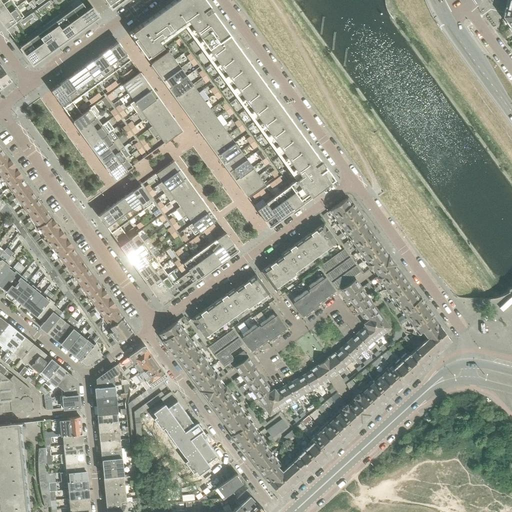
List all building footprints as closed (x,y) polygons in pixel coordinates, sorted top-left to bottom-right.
[(0,18),(17,7),(16,5),(15,6),(11,0),(7,0),(0,5),(0,18)] [(104,0),(111,8),(121,0),(104,0)] [(141,25),(129,34),(147,58),(159,50),(161,53),(166,50),(161,43),(159,40),(166,35),(178,26),(187,20),(191,25),(200,36),(200,37),(208,48),(216,60),(217,60),(225,72),(233,83),(234,83),(242,95),(250,107),(251,107),(259,118),(259,119),(267,130),(276,142),(284,153),(284,154),(293,165),(301,176),(295,180),(289,185),(290,186),(302,203),(335,180),(314,150),(305,139),(297,127),(288,115),(280,104),(271,92),(263,80),(254,68),(246,57),(237,45),(229,33),(220,22),(212,10),(204,0),(175,0),(174,1),(165,8),(153,17),(141,25)] [(506,21),(510,27),(511,25),(511,0),(507,0),(503,17),(506,21)] [(85,27),(99,17),(92,6),(87,10),(82,2),(72,9),(85,27)] [(23,16),(22,14),(17,8),(18,8),(17,7),(0,18),(0,20),(6,29),(23,16)] [(72,9),(64,15),(76,33),(85,27),(72,9)] [(68,39),(76,33),(64,15),(55,22),(68,39)] [(55,22),(46,28),(59,46),(68,39),(55,22)] [(59,46),(46,28),(37,34),(50,52),(59,46)] [(50,52),(37,34),(29,41),(41,58),(50,52)] [(29,41),(19,47),(32,65),(41,58),(29,41)] [(109,48),(109,49),(122,66),(130,60),(118,42),(109,48)] [(122,66),(109,49),(101,55),(113,72),(122,66)] [(175,60),(169,51),(151,64),(158,73),(175,60)] [(113,72),(101,55),(93,61),(105,78),(113,72)] [(181,68),(175,60),(158,73),(164,81),(181,68)] [(105,78),(93,61),(84,67),(97,84),(105,78)] [(0,88),(11,80),(0,65),(0,88)] [(97,84),(84,67),(76,73),(89,90),(97,84)] [(170,89),(187,77),(181,68),(164,81),(170,89)] [(146,81),(139,72),(122,85),(128,94),(146,81)] [(89,90),(76,73),(68,79),(80,96),(89,90)] [(193,85),(187,77),(170,89),(176,98),(193,85)] [(80,96),(68,79),(59,85),(72,102),(73,102),(80,96)] [(152,89),(146,81),(128,94),(134,101),(134,102),(152,89)] [(82,114),(73,102),(72,102),(59,85),(51,91),(73,122),(90,109),(90,108),(82,114)] [(199,93),(193,85),(176,98),(181,106),(199,93)] [(158,98),(152,89),(134,102),(134,101),(130,104),(136,113),(158,98)] [(205,102),(205,101),(199,93),(181,106),(187,114),(205,102)] [(105,97),(101,100),(107,108),(111,106),(105,97)] [(164,106),(158,98),(136,113),(142,122),(146,119),(164,106)] [(211,110),(211,109),(205,102),(187,114),(193,122),(211,110)] [(170,115),(164,106),(146,119),(152,126),(153,127),(170,115)] [(79,130),(96,117),(90,109),(73,122),(79,130)] [(217,118),(211,110),(193,122),(199,131),(217,118)] [(176,123),(170,115),(153,127),(152,126),(148,129),(154,138),(158,135),(176,123)] [(85,138),(102,126),(96,117),(79,130),(85,138)] [(223,126),(217,118),(199,131),(205,139),(223,126)] [(182,131),(176,123),(158,135),(164,144),(182,131)] [(91,146),(108,134),(102,126),(85,138),(91,146)] [(229,135),(229,134),(223,126),(205,139),(211,147),(229,135)] [(97,155),(114,142),(108,134),(91,146),(97,155)] [(235,143),(229,135),(211,147),(217,156),(235,143)] [(103,163),(120,150),(114,142),(97,155),(103,163)] [(241,151),(235,143),(217,156),(223,164),(241,151)] [(109,171),(126,159),(120,150),(103,163),(109,171)] [(247,160),(247,159),(241,151),(223,164),(229,172),(247,160)] [(0,175),(1,177),(15,167),(8,157),(8,158),(0,163),(0,175)] [(115,180),(133,167),(126,159),(109,171),(115,180)] [(253,168),(253,167),(247,160),(229,172),(235,180),(253,168)] [(180,170),(173,161),(156,174),(162,182),(180,170)] [(23,178),(15,167),(1,177),(9,187),(22,178),(23,178)] [(259,176),(253,168),(235,180),(241,189),(259,176)] [(186,178),(180,170),(162,182),(158,185),(164,193),(186,178)] [(265,184),(259,176),(241,189),(247,197),(265,184)] [(16,197),(29,188),(22,178),(9,187),(16,197)] [(192,186),(186,178),(164,193),(170,202),(174,199),(192,186)] [(153,203),(141,185),(132,192),(144,209),(153,203)] [(198,194),(192,186),(174,199),(180,206),(180,207),(198,194)] [(290,186),(282,191),(294,209),(302,203),(290,186)] [(36,198),(29,188),(16,197),(23,207),(36,198)] [(282,191),(274,197),(286,215),(294,209),(282,191)] [(144,209),(132,192),(123,198),(136,215),(144,209)] [(204,203),(198,194),(180,207),(180,206),(176,210),(182,219),(186,216),(186,215),(204,203)] [(274,197),(265,203),(278,221),(286,215),(274,197)] [(44,208),(36,198),(23,207),(31,217),(44,208)] [(136,215),(123,198),(115,204),(128,221),(136,215)] [(364,221),(352,204),(351,204),(347,198),(323,216),(326,221),(329,219),(329,218),(334,214),(351,239),(367,227),(363,221),(364,221)] [(210,211),(204,203),(186,215),(186,216),(192,224),(210,211)] [(265,203),(257,210),(269,227),(278,221),(265,203)] [(17,220),(12,212),(6,204),(2,208),(10,214),(8,217),(13,224),(17,220)] [(128,221),(115,204),(107,210),(120,227),(128,221)] [(51,218),(44,208),(31,217),(38,227),(51,218)] [(129,239),(120,227),(107,210),(98,216),(120,246),(138,234),(138,233),(129,239)] [(216,220),(210,211),(192,224),(198,232),(216,220)] [(45,237),(59,227),(52,217),(51,218),(38,227),(45,237)] [(22,227),(17,220),(13,224),(19,232),(22,227)] [(328,248),(336,242),(323,224),(302,239),(306,245),(315,257),(328,248)] [(28,235),(22,227),(19,232),(24,239),(28,235)] [(52,247),(66,237),(59,227),(45,237),(48,241),(46,243),(50,249),(52,247)] [(388,256),(367,227),(351,239),(355,244),(368,262),(366,264),(370,269),(389,256),(388,255),(388,256)] [(225,232),(216,239),(217,239),(229,256),(238,250),(225,232)] [(126,255),(144,242),(138,234),(120,246),(126,255)] [(33,242),(28,235),(24,239),(29,247),(33,242)] [(73,247),(67,238),(66,237),(52,247),(59,257),(73,248),(73,247)] [(229,256),(217,239),(208,245),(221,262),(229,256)] [(315,257),(306,245),(302,239),(281,255),(282,256),(283,256),(294,272),(315,257)] [(39,250),(33,242),(29,247),(35,254),(39,250)] [(132,263),(150,250),(144,242),(126,255),(132,263)] [(221,262),(208,245),(200,251),(213,268),(221,262)] [(66,267),(80,257),(73,248),(59,257),(66,267)] [(46,260),(39,250),(35,254),(42,264),(46,260)] [(138,271),(156,259),(150,250),(132,263),(138,271)] [(213,268),(200,251),(192,257),(205,274),(213,268)] [(0,282),(11,269),(8,267),(9,265),(18,254),(15,252),(12,256),(11,255),(9,254),(7,257),(8,259),(5,262),(0,268),(0,282)] [(294,272),(283,256),(282,256),(261,271),(274,289),(281,283),(295,274),(294,272)] [(415,293),(396,266),(392,261),(389,256),(370,269),(374,274),(376,277),(379,282),(381,281),(399,305),(415,293)] [(87,267),(80,257),(66,267),(73,277),(87,267)] [(205,274),(192,257),(184,263),(196,280),(205,274)] [(144,279),(162,267),(156,259),(138,271),(144,279)] [(52,268),(46,260),(42,264),(48,272),(52,268)] [(6,291),(20,274),(25,267),(18,261),(11,269),(0,282),(0,285),(6,290),(6,291)] [(163,305),(196,280),(184,263),(183,263),(189,272),(173,283),(174,283),(156,296),(163,305)] [(94,277),(87,267),(73,277),(81,287),(94,277)] [(150,288),(168,275),(162,267),(144,279),(150,288)] [(57,275),(52,268),(48,272),(53,279),(57,275)] [(15,298),(28,283),(25,280),(26,279),(30,274),(26,271),(22,276),(20,274),(6,291),(8,293),(9,293),(15,298)] [(352,278),(350,275),(348,272),(344,274),(350,283),(355,279),(354,277),(352,278)] [(350,283),(344,274),(340,277),(346,286),(350,283)] [(62,283),(57,275),(53,279),(59,287),(62,283)] [(156,296),(174,283),(173,283),(168,275),(150,288),(156,296)] [(260,299),(269,293),(256,275),(235,290),(248,308),(260,299)] [(336,292),(324,275),(315,281),(328,298),(336,292)] [(101,287),(94,277),(81,287),(88,297),(101,287)] [(346,286),(340,277),(336,280),(341,286),(340,287),(341,289),(346,286)] [(353,305),(367,295),(361,288),(362,288),(361,288),(359,285),(355,279),(350,283),(346,286),(341,289),(346,295),(347,298),(348,298),(353,305)] [(341,286),(336,280),(332,283),(337,289),(340,287),(341,286)] [(328,298),(315,281),(306,287),(307,289),(308,289),(320,304),(328,298)] [(22,304),(36,287),(32,284),(31,285),(28,283),(15,298),(22,304)] [(68,291),(62,283),(59,287),(65,295),(71,301),(74,298),(68,290),(68,291)] [(29,310),(42,294),(39,292),(40,290),(36,287),(22,304),(29,310)] [(95,307),(109,297),(102,287),(101,287),(88,297),(95,307)] [(225,322),(246,307),(247,308),(248,308),(235,290),(234,288),(213,304),(225,322)] [(320,304),(308,289),(307,289),(300,294),(312,312),(321,305),(320,304)] [(36,315),(50,298),(50,299),(53,295),(50,292),(46,296),(46,295),(44,296),(42,294),(29,310),(36,315)] [(433,315),(420,298),(419,299),(415,293),(399,305),(416,328),(413,330),(413,333),(417,335),(422,330),(435,321),(432,316),(433,315)] [(312,312),(300,294),(291,301),(303,318),(312,312)] [(359,313),(373,303),(367,295),(353,305),(359,313)] [(117,307),(109,297),(95,307),(102,317),(116,308),(117,307)] [(43,321),(55,306),(55,305),(53,303),(54,302),(50,299),(50,298),(36,315),(43,321)] [(395,307),(391,301),(387,304),(391,310),(395,307)] [(365,320),(378,311),(373,303),(359,313),(365,320)] [(225,322),(213,304),(191,319),(204,337),(212,331),(225,322)] [(46,331),(62,312),(55,306),(43,321),(39,326),(46,331)] [(123,317),(116,308),(102,317),(109,327),(123,317)] [(53,337),(65,322),(62,320),(67,313),(64,310),(62,312),(46,331),(53,337)] [(391,328),(378,311),(365,320),(366,322),(371,319),(382,334),(391,328)] [(261,312),(253,318),(256,322),(264,317),(261,312)] [(287,330),(275,313),(266,319),(279,336),(287,330)] [(402,315),(397,319),(402,324),(406,321),(402,315)] [(112,346),(133,331),(123,317),(109,327),(106,329),(114,340),(110,343),(112,346)] [(60,342),(72,328),(78,322),(74,319),(68,326),(65,322),(53,337),(60,342)] [(279,336),(266,319),(258,325),(269,340),(269,341),(270,342),(279,336)] [(382,334),(371,319),(366,322),(364,324),(365,326),(364,328),(373,341),(382,334)] [(450,341),(440,327),(435,321),(422,330),(428,338),(424,342),(425,344),(422,346),(432,357),(440,350),(450,341)] [(197,351),(189,339),(176,322),(160,334),(164,340),(163,341),(175,357),(176,357),(181,363),(197,351)] [(269,340),(258,325),(257,323),(248,329),(261,346),(269,341),(269,340)] [(0,342),(4,345),(15,331),(7,324),(0,332),(0,342)] [(401,336),(402,330),(398,325),(395,327),(394,337),(390,340),(393,343),(396,340),(401,336)] [(67,348),(79,334),(72,328),(60,342),(67,348)] [(373,341),(364,328),(356,335),(367,347),(373,341)] [(261,346),(248,329),(240,336),(252,353),(261,346)] [(4,362),(24,338),(15,331),(4,345),(9,350),(1,359),(4,362)] [(74,354),(86,340),(79,334),(67,348),(74,354)] [(367,347),(356,335),(349,341),(360,353),(367,347)] [(21,359),(32,345),(24,338),(4,362),(8,365),(16,355),(21,359)] [(243,344),(239,338),(235,341),(239,347),(240,347),(243,344)] [(81,360),(93,345),(86,340),(74,354),(81,360)] [(239,347),(235,341),(231,344),(236,350),(239,347)] [(360,353),(349,341),(342,348),(353,359),(360,353)] [(102,354),(95,344),(93,345),(81,360),(86,363),(88,363),(102,354)] [(236,350),(231,344),(227,346),(232,352),(236,350)] [(29,366),(41,352),(32,345),(21,359),(29,366)] [(132,365),(149,352),(146,347),(145,347),(144,346),(143,346),(141,348),(140,348),(131,354),(127,358),(132,365)] [(232,352),(227,346),(224,349),(228,355),(230,354),(232,352)] [(432,357),(422,346),(420,348),(419,347),(410,355),(421,367),(432,357)] [(353,359),(342,348),(335,354),(345,367),(353,359)] [(385,359),(391,354),(388,350),(382,356),(385,359)] [(214,374),(210,368),(197,351),(181,363),(206,399),(207,399),(225,386),(225,385),(220,378),(216,373),(214,374)] [(247,356),(243,351),(235,357),(238,362),(233,365),(234,367),(248,357),(247,356)] [(38,373),(49,359),(41,352),(29,366),(38,373)] [(138,373),(155,360),(149,352),(132,365),(138,373)] [(321,384),(329,379),(333,377),(337,373),(345,367),(335,354),(335,353),(326,359),(322,362),(319,364),(310,370),(311,371),(321,384)] [(423,369),(421,367),(410,355),(409,354),(393,369),(400,376),(405,371),(412,379),(423,369)] [(246,383),(259,373),(254,366),(254,365),(253,364),(248,357),(234,367),(239,374),(240,375),(240,376),(241,376),(246,383)] [(380,363),(383,361),(379,357),(371,364),(374,367),(379,363),(380,363)] [(46,380),(58,366),(55,363),(56,362),(51,358),(50,359),(49,359),(38,373),(46,380)] [(143,380),(161,368),(155,360),(138,373),(143,380)] [(9,380),(3,375),(7,371),(0,364),(0,414),(1,415),(3,412),(11,411),(14,413),(19,413),(21,410),(22,410),(24,412),(30,412),(32,409),(31,399),(28,397),(31,394),(30,389),(13,375),(9,380)] [(54,387),(56,385),(66,372),(66,373),(67,372),(62,368),(61,368),(58,366),(46,380),(54,387)] [(24,373),(27,369),(24,367),(19,374),(21,376),(24,373)] [(412,379),(405,371),(400,376),(393,369),(391,367),(381,376),(395,391),(405,382),(407,384),(412,379)] [(113,386),(112,377),(116,375),(112,368),(97,379),(97,387),(113,386)] [(143,380),(149,388),(150,387),(153,385),(156,383),(159,381),(161,379),(163,379),(163,378),(165,377),(165,376),(165,375),(165,374),(161,368),(143,380)] [(321,384),(311,371),(304,375),(311,390),(321,384)] [(76,381),(66,373),(66,372),(56,385),(62,389),(63,389),(64,394),(77,393),(76,381)] [(252,391),(265,381),(259,373),(246,383),(252,391)] [(311,390),(304,375),(295,380),(303,395),(311,390)] [(395,391),(381,376),(371,385),(378,392),(373,397),(380,405),(395,391)] [(303,395),(295,380),(287,385),(295,399),(303,395)] [(352,386),(354,384),(351,380),(346,385),(349,391),(353,388),(352,386)] [(258,399),(271,389),(265,381),(252,391),(258,399)] [(295,399),(287,385),(277,390),(287,404),(295,399)] [(380,405),(373,397),(378,392),(371,385),(359,396),(358,394),(353,399),(369,415),(380,405)] [(49,392),(42,386),(38,390),(44,395),(49,392)] [(114,395),(113,386),(97,387),(95,387),(96,397),(114,395)] [(245,417),(229,395),(227,392),(229,391),(225,386),(207,399),(207,400),(208,400),(228,428),(245,417)] [(278,410),(267,395),(272,391),(271,389),(258,399),(270,416),(278,410)] [(287,404),(277,390),(276,391),(274,389),(272,391),(267,395),(278,410),(287,404)] [(79,407),(77,393),(64,394),(62,395),(63,408),(79,407)] [(115,404),(114,395),(96,397),(97,406),(115,404)] [(366,418),(369,415),(353,399),(350,402),(346,405),(342,409),(343,411),(336,417),(343,424),(338,429),(345,437),(361,422),(366,418)] [(164,404),(152,412),(155,416),(152,418),(161,430),(164,428),(166,432),(165,433),(183,457),(184,456),(187,460),(184,462),(192,473),(195,471),(198,475),(209,467),(207,463),(216,456),(217,456),(200,432),(201,431),(202,431),(202,430),(202,429),(201,428),(202,428),(201,427),(198,425),(199,424),(199,423),(198,423),(198,424),(197,423),(197,422),(196,422),(196,423),(195,423),(194,424),(187,414),(181,406),(177,401),(167,408),(164,404)] [(116,413),(115,404),(97,406),(98,414),(116,413)] [(117,422),(116,413),(98,414),(99,424),(117,422)] [(82,434),(80,417),(67,418),(57,419),(59,436),(82,434)] [(265,445),(245,417),(228,428),(233,434),(231,435),(244,452),(245,451),(249,457),(264,446),(265,445)] [(345,437),(338,429),(343,424),(336,417),(321,431),(335,446),(345,437)] [(118,431),(117,422),(99,424),(100,433),(118,431)] [(26,511),(17,423),(0,425),(0,511),(26,511)] [(335,446),(321,431),(317,426),(310,432),(314,437),(310,440),(312,442),(319,450),(314,455),(321,463),(327,457),(325,455),(335,446)] [(119,440),(118,431),(100,433),(101,442),(119,440)] [(83,443),(82,434),(59,436),(63,436),(64,445),(83,443)] [(120,448),(119,440),(101,442),(101,450),(120,448)] [(321,463),(314,455),(319,450),(312,442),(298,456),(309,470),(311,472),(321,463)] [(83,452),(83,443),(64,445),(65,454),(83,452)] [(277,465),(269,454),(264,446),(249,457),(263,476),(277,465)] [(126,457),(126,451),(130,450),(130,447),(124,448),(120,448),(101,450),(102,459),(121,458),(126,457)] [(45,448),(39,449),(38,459),(46,458),(45,448)] [(297,480),(286,468),(289,465),(285,461),(287,455),(282,454),(283,449),(280,448),(279,454),(282,455),(280,462),(277,465),(263,476),(269,483),(281,496),(290,487),(297,480)] [(84,460),(83,452),(65,454),(66,462),(84,460)] [(309,470),(298,456),(297,457),(297,458),(289,465),(286,468),(297,480),(309,470)] [(46,458),(38,459),(38,460),(38,470),(47,469),(46,458)] [(122,466),(121,458),(102,459),(103,468),(122,466)] [(84,460),(66,462),(67,472),(85,470),(84,460)] [(123,475),(122,466),(103,468),(104,477),(123,475)] [(48,480),(48,474),(48,472),(47,469),(38,470),(38,471),(39,481),(48,480)] [(86,479),(85,470),(67,472),(67,481),(86,479)] [(232,489),(240,484),(243,481),(237,473),(235,475),(235,474),(232,477),(217,488),(224,497),(225,496),(231,492),(233,490),(232,489)] [(123,484),(123,475),(104,477),(105,486),(123,484)] [(87,488),(86,479),(67,481),(68,490),(87,488)] [(49,490),(49,483),(48,480),(39,481),(41,491),(49,490)] [(124,493),(123,484),(105,486),(106,495),(124,493)] [(88,497),(87,488),(68,490),(69,499),(88,497)] [(264,511),(250,496),(251,493),(248,488),(237,499),(240,503),(239,504),(247,511),(264,511)] [(51,501),(50,500),(50,491),(49,490),(41,491),(41,492),(43,502),(51,501)] [(125,502),(124,493),(106,495),(107,504),(125,502)] [(177,502),(176,494),(166,494),(166,503),(177,502)] [(89,506),(88,497),(69,499),(70,507),(89,506)] [(126,511),(125,502),(107,504),(107,511),(121,511),(122,511),(126,511)]
